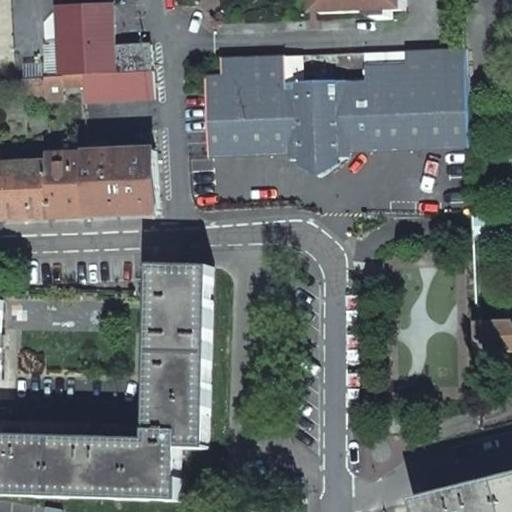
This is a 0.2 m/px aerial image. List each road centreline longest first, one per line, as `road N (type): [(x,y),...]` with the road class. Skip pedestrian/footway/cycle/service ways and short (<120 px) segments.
road 1 (residential): [(336,503),(335,270),(324,247),(296,232),(178,236)]
road 2 (residential): [(178,236),(163,0)]
road 3 (residential): [(511,459),(336,503)]
road 4 (residential): [(178,236),(0,245)]
road 5 (unknown): [(0,411),(123,415)]
